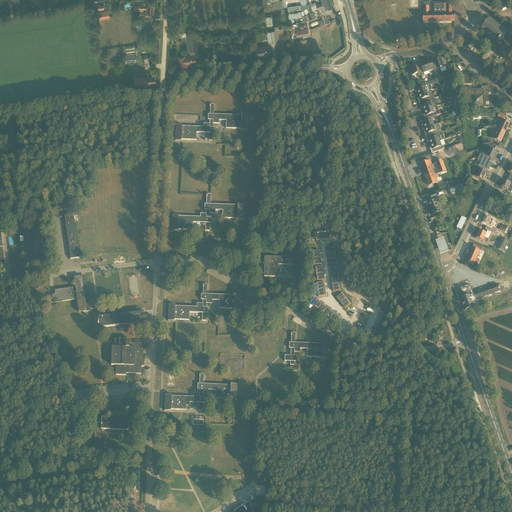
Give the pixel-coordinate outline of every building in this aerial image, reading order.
[(325,8),(334,5),(331,0),(328,0),(323,2),(316,5),(317,8),(317,9),(319,8),(324,6),(325,8)] [(311,7),(309,3),(308,1),(307,2),(307,3),(302,5),(301,5),(302,10),(305,9),(307,8),(311,7)] [(446,7),(446,3),(431,3),(431,4),(429,4),(429,3),(423,3),(423,16),(422,16),(423,24),(452,23),(452,21),(454,21),(454,13),(451,13),(451,7),(446,7)] [(154,14),(154,5),(148,5),(146,6),(134,5),(134,11),(143,11),(143,9),(147,10),(147,14),(154,14)] [(110,19),(109,11),(98,12),(98,14),(96,14),(96,17),(98,17),(99,20),(110,19)] [(506,33),(489,20),(489,19),(489,20),(486,23),(485,21),(482,25),(483,26),(481,29),(480,29),(480,30),(481,30),(494,41),(490,47),(495,51),(502,43),(500,41),(505,36),(504,36),(506,33)] [(308,28),(296,30),(297,37),(305,35),(308,35),(309,35),(308,28)] [(269,42),(276,41),(275,30),(267,32),(269,42)] [(196,63),(194,51),(198,50),(195,31),(186,32),(189,51),(190,56),(186,56),(178,57),(180,67),(187,66),(187,64),(190,63),(190,64),(196,63)] [(479,48),(476,45),(476,44),(472,40),(466,47),(471,51),(474,47),(478,50),(479,48)] [(271,55),(269,45),(256,47),(258,57),(261,56),(261,55),(270,53),(270,55),(271,55)] [(126,62),(131,62),(136,61),(135,54),(125,56),(126,62)] [(438,72),(433,58),(428,60),(429,62),(425,63),(429,72),(434,70),(434,72),(437,71),(438,72)] [(439,60),(438,58),(433,59),(433,58),(438,72),(441,71),(440,69),(445,67),(444,65),(445,64),(444,61),(443,62),(442,59),(439,60)] [(421,77),(416,62),(411,64),(412,66),(409,67),(410,70),(409,71),(410,73),(411,73),(412,76),(417,74),(418,76),(421,75),(421,77)] [(422,64),(422,62),(417,64),(416,62),(421,77),(424,75),(424,74),(429,72),(425,63),(422,64)] [(148,76),(148,73),(140,73),(140,76),(133,77),(134,85),(156,83),(155,75),(148,76)] [(473,78),(473,75),(473,74),(467,74),(467,77),(464,77),(464,76),(461,76),(461,81),(464,81),(464,85),(471,85),(471,79),(473,78)] [(419,95),(431,91),(432,90),(429,82),(413,88),(415,93),(417,92),(419,95)] [(494,108),(493,96),(492,96),(492,93),(493,93),(493,89),(490,89),(489,87),(481,87),(481,90),(482,96),(466,96),(466,98),(464,98),(464,102),(467,102),(467,105),(472,105),(472,107),(479,107),(479,110),(483,109),(483,108),(494,108)] [(465,88),(466,96),(482,96),(481,90),(478,90),(478,91),(472,91),(472,88),(465,88)] [(432,96),(431,91),(419,95),(420,98),(417,99),(419,104),(434,99),(433,96),(432,96)] [(434,99),(419,104),(421,109),(423,108),(424,111),(433,108),(437,107),(434,99)] [(214,115),(214,105),(211,105),(210,115),(208,115),(208,120),(210,120),(210,124),(204,124),(204,128),(182,127),(182,125),(176,125),(175,141),(182,141),(182,140),(196,141),(197,133),(198,133),(210,133),(209,141),(213,142),(213,134),(215,134),(215,128),(214,128),(214,124),(219,124),(219,121),(226,121),(226,129),(241,129),(241,131),(247,131),(248,115),(241,115),(241,116),(214,115)] [(433,108),(424,111),(425,114),(423,115),(425,120),(433,117),(438,115),(437,112),(435,113),(433,108)] [(434,126),(432,121),(434,120),(433,117),(425,120),(420,122),(422,127),(424,126),(425,129),(434,126)] [(505,133),(509,124),(500,119),(495,129),(505,133)] [(426,138),(438,133),(437,130),(441,129),(439,124),(434,126),(425,129),(426,132),(424,133),(426,138)] [(505,133),(495,129),(491,138),(500,143),(505,133)] [(431,145),(440,142),(445,140),(442,132),(438,133),(426,138),(427,143),(430,142),(431,145)] [(441,147),(440,142),(431,145),(432,148),(430,149),(431,154),(444,149),(443,146),(441,147)] [(488,166),(491,160),(492,160),(496,153),(494,152),(496,147),(494,146),(486,147),(484,153),(483,153),(481,152),(477,161),(479,164),(480,162),(488,166)] [(445,169),(441,160),(436,162),(439,171),(445,169)] [(429,186),(436,184),(438,183),(430,161),(421,164),(429,186)] [(484,173),(486,170),(478,166),(476,170),(473,177),(476,178),(482,181),(486,174),(484,173)] [(511,181),(508,179),(510,180),(508,183),(503,181),(500,188),(502,189),(503,189),(508,191),(508,192),(511,193),(511,190),(511,181)] [(462,185),(449,190),(450,194),(463,189),(462,185)] [(210,205),(211,195),(207,195),(207,196),(206,196),(206,197),(207,197),(207,205),(205,205),(204,210),(206,210),(206,214),(201,214),(200,217),(178,217),(179,216),(179,215),(172,215),(173,215),(172,231),(178,231),(178,230),(193,230),(193,223),(206,223),(205,231),(209,231),(210,223),(211,223),(211,218),(210,218),(210,214),(215,214),(216,211),(223,211),(223,219),(237,219),(237,220),(243,221),(243,220),(244,205),(238,205),(238,206),(210,205)] [(432,214),(439,212),(438,208),(441,207),(440,205),(438,199),(428,203),(432,214)] [(71,259),(79,258),(74,215),(65,216),(71,259)] [(495,226),(497,223),(493,221),(493,220),(486,217),(483,224),(490,227),(492,224),(495,226)] [(461,219),(458,226),(460,227),(459,229),(461,230),(466,219),(464,218),(463,220),(461,219)] [(508,227),(502,224),(498,232),(504,235),(508,227)] [(487,243),(488,240),(484,238),(486,234),(480,231),(476,239),(482,241),(487,243)] [(506,253),(508,247),(506,246),(509,241),(503,238),(498,249),(506,253)] [(331,239),(318,241),(318,248),(331,247),(331,239)] [(449,253),(444,240),(435,242),(440,256),(449,253)] [(477,265),(479,260),(477,259),(481,248),(473,245),(466,262),(474,266),(474,264),(477,265)] [(336,248),(329,249),(330,262),(337,261),(336,248)] [(323,250),(316,251),(317,264),(324,263),(323,250)] [(278,265),(287,265),(293,265),(293,257),(287,257),(271,257),(264,257),(264,277),(269,277),(278,277),(278,265)] [(339,264),(332,264),(333,277),(341,277),(339,264)] [(326,269),(318,269),(320,282),(327,282),(326,269)] [(89,311),(85,276),(74,278),(76,288),(55,291),(55,295),(52,295),(52,299),(49,299),(50,304),(77,300),(79,312),(89,311)] [(340,279),(333,280),(334,292),(342,291),(340,279)] [(327,284),(319,285),(321,298),(328,297),(327,284)] [(497,287),(496,285),(473,294),(472,291),(465,294),(463,289),(458,291),(461,299),(465,311),(473,308),(475,312),(479,311),(477,306),(475,300),(507,288),(506,284),(497,287)] [(207,295),(207,285),(203,285),(203,286),(203,287),(203,295),(201,295),(201,300),(203,300),(203,304),(197,304),(197,308),(175,307),(175,306),(169,305),(168,321),(174,321),(175,320),(189,320),(190,313),(202,313),(202,321),(206,321),(206,313),(208,313),(208,308),(206,308),(206,304),(212,304),(212,301),(219,301),(219,309),(234,309),(234,310),(240,311),(241,295),(234,294),(234,296),(207,295)] [(344,294),(336,295),(338,308),(345,307),(344,294)] [(315,298),(312,305),(323,312),(327,305),(315,298)] [(353,304),(349,314),(353,315),(357,306),(353,304)] [(329,307),(325,314),(336,320),(340,314),(329,307)] [(141,313),(141,311),(120,313),(120,311),(104,313),(104,317),(98,317),(99,323),(98,324),(98,325),(99,325),(99,328),(143,324),(142,313),(141,313)] [(295,343),(295,333),(291,333),(291,335),(291,336),(291,343),(289,343),(289,349),(291,349),(291,356),(285,356),(285,361),(290,362),(290,365),(294,365),(294,362),(296,362),(296,356),(294,356),(294,352),(300,353),(300,349),(307,349),(307,357),(322,358),(322,359),(328,359),(328,344),(329,344),(329,343),(322,343),(322,344),(295,343)] [(126,374),(127,374),(141,374),(142,367),(144,367),(144,362),(144,363),(142,363),(142,344),(129,343),(129,340),(115,339),(114,348),(112,348),(111,366),(116,366),(116,375),(126,375),(126,374)] [(203,384),(204,375),(200,374),(200,376),(199,376),(199,377),(200,377),(200,384),(198,384),(198,390),(199,390),(199,394),(194,394),(193,397),(171,397),(171,395),(172,395),(165,395),(165,411),(171,411),(171,410),(186,410),(186,403),(199,403),(198,411),(202,411),(203,403),(204,403),(204,398),(203,398),(203,394),(208,394),(209,390),(216,391),(215,398),(230,399),(230,400),(236,401),(236,400),(237,385),(231,385),(231,386),(203,384)] [(128,431),(128,419),(102,418),(102,409),(96,409),(94,448),(106,449),(107,433),(101,433),(101,430),(128,431)] [(256,486),(256,496),(261,496),(266,496),(266,486),(262,486),(256,486)] [(253,511),(252,509),(253,508),(256,507),(256,500),(250,504),(250,502),(245,504),(241,506),(241,507),(236,510),(234,511),(253,511)]
